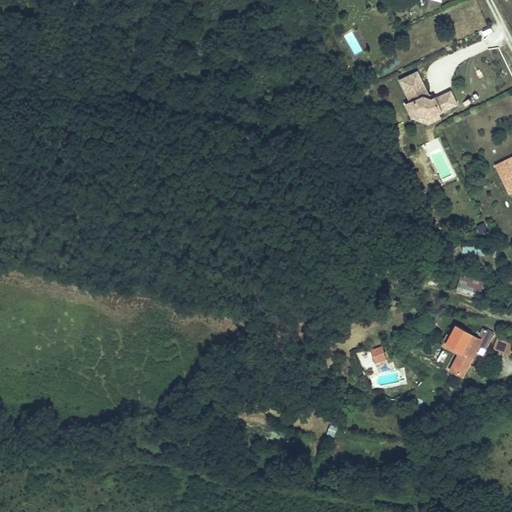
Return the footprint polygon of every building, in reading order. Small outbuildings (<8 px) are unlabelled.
[(353,32),(344,36),(355,56),(363,51),(353,32)] [(479,54),(489,48),(484,40),(474,45),(479,54)] [(423,70),(405,79),(416,101),(411,103),(417,116),(419,115),(424,113),(434,116),(436,121),(445,116),(443,112),(462,103),(456,90),(441,97),(441,96),(436,98),(432,96),(433,92),(423,70)] [(434,116),(424,113),(419,115),(421,118),(433,122),(436,121),(434,116)] [(436,140),(421,147),(427,159),(430,157),(438,171),(449,165),(436,140)] [(511,152),(511,150),(499,156),(511,183),(511,152)] [(463,251),(486,253),(487,245),(464,243),(463,251)] [(479,281),(485,267),(464,259),(459,273),(479,281)] [(485,332),(493,318),(483,312),(479,319),(482,320),(480,323),(457,310),(450,321),(447,326),(462,335),(460,338),(451,352),(462,359),(468,348),(476,352),(484,339),(475,334),(476,331),(478,332),(480,329),(485,332)] [(462,335),(447,326),(450,321),(448,320),(443,328),(460,338),(462,335)] [(504,337),(509,326),(498,320),(493,332),(504,337)] [(380,334),(367,336),(370,348),(382,346),(380,334)] [(331,422),(326,433),(334,436),(338,425),(331,422)]
